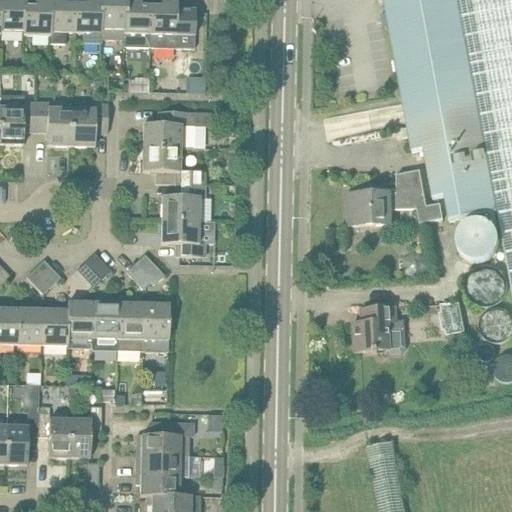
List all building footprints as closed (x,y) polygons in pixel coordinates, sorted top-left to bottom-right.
[(0,4),(0,32),(23,33),(23,37),(24,0),(9,0),(9,5),(0,4)] [(25,0),(24,0),(23,37),(48,38),(48,46),(49,46),(49,0),(48,0),(49,0),(37,0),(34,0),(34,9),(25,9),(25,0)] [(64,0),(49,0),(49,46),(65,46),(65,34),(74,34),(75,2),(74,2),(74,7),(64,6),(64,0)] [(75,2),(74,34),(83,35),(83,45),(99,45),(100,0),(84,0),(85,7),(75,7),(75,2)] [(100,0),(99,45),(102,45),(102,42),(123,42),(123,49),(124,49),(125,0),(110,0),(110,3),(101,3),(100,0)] [(125,0),(124,49),(149,50),(150,4),(150,8),(140,8),(140,0),(125,0)] [(150,4),(149,50),(155,50),(158,50),(175,50),(193,51),(194,11),(176,11),(175,0),(160,0),(160,9),(151,8),(151,4),(150,4)] [(449,223),(497,214),(457,0),(383,0),(412,153),(424,151),(433,200),(445,198),(449,223)] [(511,0),(457,0),(497,214),(511,293),(511,0)] [(23,134),(35,134),(35,105),(22,105),(22,98),(0,97),(0,146),(22,147),(23,134)] [(46,148),(70,148),(71,111),(48,111),(48,105),(35,105),(35,134),(47,134),(46,148)] [(94,112),(71,111),(70,148),(94,149),(94,135),(107,135),(107,107),(94,106),(94,112)] [(143,150),(179,151),(179,128),(211,128),(212,115),(158,114),(158,126),(143,126),(143,150)] [(179,151),(143,150),(142,174),(155,174),(155,186),(175,186),(204,187),(204,174),(179,173),(179,151)] [(396,195),(348,195),(348,227),(389,226),(389,211),(417,211),(419,225),(443,220),(440,205),(426,208),(420,172),(396,176),(396,195)] [(204,187),(175,186),(175,198),(161,198),(161,222),(198,223),(198,200),(204,200),(204,187)] [(161,222),(161,246),(175,246),(175,259),(204,259),(204,246),(197,246),(197,237),(204,238),(209,234),(209,226),(206,224),(206,223),(198,223),(161,222)] [(414,230),(417,245),(424,244),(422,229),(414,230)] [(94,255),(85,264),(102,281),(110,273),(94,255)] [(135,266),(151,283),(155,286),(164,277),(144,256),(135,266)] [(43,262),(35,270),(51,288),(60,279),(43,262)] [(93,289),(102,281),(85,264),(76,272),(93,289)] [(143,291),(151,283),(135,266),(126,274),(143,291)] [(1,270),(0,270),(0,287),(10,278),(1,270)] [(43,296),(51,288),(35,270),(26,279),(43,296)] [(441,304),(444,336),(465,333),(462,302),(441,304)] [(92,340),(93,305),(68,305),(67,313),(67,339),(67,347),(67,350),(91,351),(91,352),(92,352),(92,340)] [(92,352),(117,353),(118,306),(93,305),(92,340),(92,352)] [(143,306),(118,306),(117,353),(142,353),(143,306)] [(169,307),(143,306),(142,353),(168,354),(169,307)] [(373,354),(377,353),(377,352),(389,351),(389,356),(401,355),(406,350),(404,322),(396,322),(395,309),(360,311),(361,324),(352,325),(354,354),(373,352),(373,354)] [(17,312),(0,311),(0,345),(17,346),(17,312)] [(42,312),(17,312),(17,346),(42,347),(42,312)] [(67,347),(67,339),(67,313),(42,312),(42,347),(67,347)] [(466,353),(452,356),(457,378),(470,375),(466,353)] [(76,387),(76,377),(67,377),(67,387),(76,387)] [(436,377),(422,387),(434,403),(449,392),(436,377)] [(74,390),(70,394),(71,399),(76,400),(80,397),(78,392),(74,390)] [(90,422),(69,422),(68,460),(89,460),(90,432),(100,433),(101,409),(90,408),(90,422)] [(7,428),(6,466),(26,467),(27,439),(38,439),(38,415),(27,415),(27,429),(7,428)] [(49,415),(38,415),(38,439),(48,439),(48,459),(68,460),(69,422),(49,421),(49,415)] [(136,457),(188,458),(179,458),(179,438),(192,439),(192,426),(148,425),(148,437),(136,437),(136,446),(141,446),(141,457),(136,457)] [(366,448),(377,511),(405,511),(393,443),(366,448)] [(136,457),(135,477),(188,478),(188,458),(136,457)] [(214,466),(213,479),(221,479),(222,467),(214,466)] [(188,479),(188,478),(135,477),(135,486),(140,486),(140,497),(178,497),(178,479),(188,479)] [(221,479),(213,479),(213,492),(221,492),(221,479)] [(199,511),(199,498),(178,497),(140,497),(140,498),(147,498),(147,506),(151,506),(151,511),(199,511)]
